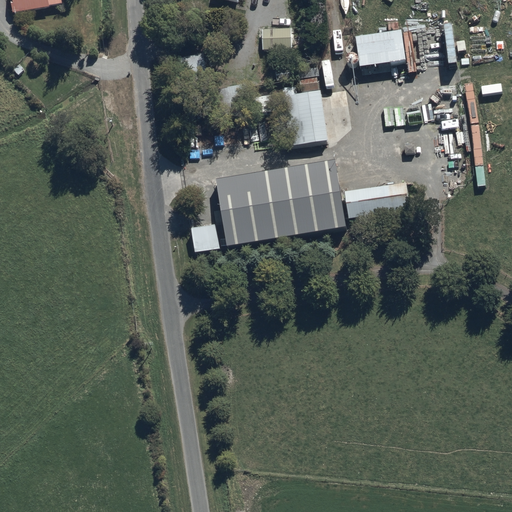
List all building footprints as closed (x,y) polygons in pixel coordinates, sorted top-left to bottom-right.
[(62,7),(60,0),(13,0),(17,16),(62,7)] [(291,52),(292,32),(267,32),(267,52),(291,52)] [(409,68),(407,53),(414,53),(412,34),(360,39),(363,72),(409,68)] [(180,62),(187,89),(211,83),(204,56),(180,62)] [(297,64),(298,80),(317,79),(316,70),(313,70),(312,63),(297,64)] [(285,69),(285,64),(274,65),(276,82),(295,80),(294,68),(285,69)] [(316,80),(299,82),(300,93),(318,92),(316,80)] [(301,146),(305,145),(306,150),(331,146),(322,94),(298,98),(297,90),(282,92),(287,118),(292,118),(296,141),(301,140),(301,146)] [(348,231),(338,162),(218,180),(228,248),(348,231)] [(196,257),(221,253),(217,229),(192,233),(196,257)]
